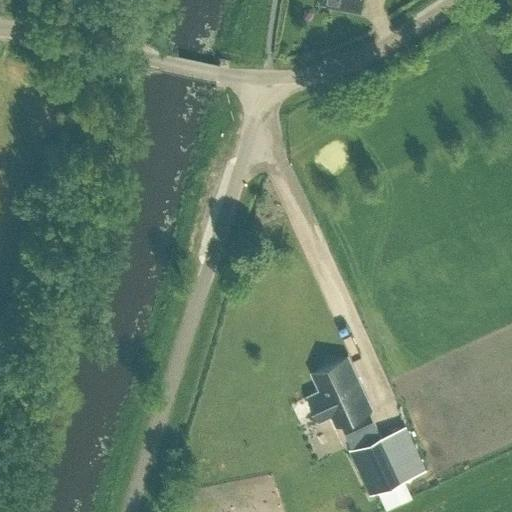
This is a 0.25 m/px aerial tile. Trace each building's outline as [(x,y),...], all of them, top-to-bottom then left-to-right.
[(317,0),(318,1),(325,2),(325,5),(359,11),(360,0),(317,0)] [(415,293),(422,311),(443,302),(436,284),(415,293)] [(314,372),(321,387),(308,393),(318,415),(325,411),(327,415),(332,413),(336,422),(369,407),(346,357),(314,372)] [(408,427),(428,420),(421,397),(370,418),(377,436),(349,449),(369,493),(376,490),(384,506),(411,494),(403,478),(415,473),(395,429),(407,423),(408,427)] [(323,424),(302,428),(308,461),(329,457),(323,424)]
